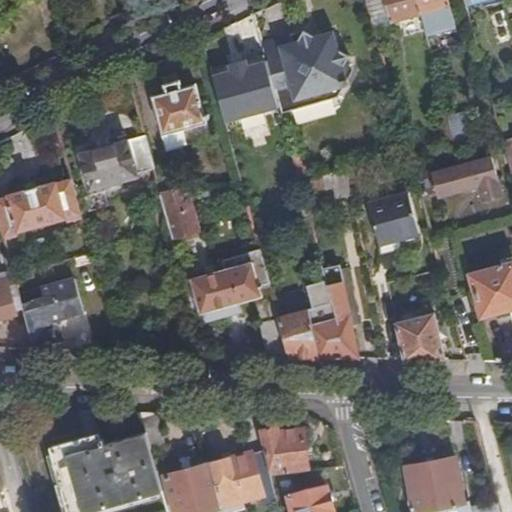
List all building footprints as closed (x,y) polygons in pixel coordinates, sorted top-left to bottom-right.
[(386,0),(370,0),(378,29),(394,25),(393,21),(386,0)] [(386,0),(393,21),(422,12),(418,0),(386,0)] [(418,0),(422,12),(427,31),(456,22),(450,0),(418,0)] [(269,60),(213,75),(214,82),(271,67),(269,60)] [(330,62),(292,72),(300,103),(339,93),(330,62)] [(271,67),(214,82),(226,123),(282,107),(271,67)] [(181,79),(165,83),(168,91),(154,95),(168,149),(212,137),(198,84),(184,87),(181,79)] [(472,109),(450,115),(457,145),(480,139),(472,109)] [(439,118),(448,151),(458,148),(457,145),(450,115),(439,118)] [(156,167),(146,135),(82,152),(91,189),(140,176),(139,172),(156,167)] [(511,136),(503,139),(511,170),(511,136)] [(304,153),(295,156),(302,181),(307,180),(303,167),(307,165),(304,153)] [(493,155),(433,172),(439,196),(481,185),(485,200),(504,195),(493,155)] [(307,180),(302,181),(301,182),(305,195),(335,187),(338,199),(353,194),(350,181),(351,181),(348,168),(307,180)] [(73,177),(0,197),(0,215),(5,233),(83,211),(73,177)] [(192,183),(162,190),(169,215),(194,209),(216,203),(214,192),(196,197),(192,183)] [(410,193),(371,204),(382,245),(421,233),(410,193)] [(194,209),(169,215),(175,237),(186,233),(197,231),(200,230),(194,209)] [(197,231),(186,233),(187,239),(198,236),(197,231)] [(195,279),(203,312),(205,311),(208,322),(245,311),(243,301),(263,294),(262,289),(272,286),(262,249),(227,259),(230,270),(195,279)] [(511,254),(502,257),(504,263),(511,260),(511,254)] [(511,260),(504,263),(472,272),(483,315),(511,306),(511,260)] [(342,264),(324,269),(333,302),(337,316),(312,323),(321,356),(361,357),(342,264)] [(17,306),(25,304),(23,295),(17,274),(15,268),(6,270),(17,306)] [(0,271),(0,317),(18,312),(17,306),(6,270),(0,271)] [(25,304),(38,349),(61,350),(59,340),(64,339),(59,324),(62,318),(85,312),(76,278),(23,295),(25,304)] [(187,281),(196,314),(203,312),(195,279),(187,281)] [(255,305),(269,355),(291,356),(281,318),(275,297),(257,302),(255,305)] [(281,318),(291,356),(321,356),(312,323),(337,316),(333,302),(281,318)] [(436,312),(400,321),(398,322),(405,358),(447,359),(436,312)] [(158,411),(143,411),(148,430),(152,443),(166,438),(158,411)] [(260,430),(265,449),(271,475),(309,470),(305,427),(280,429),(278,425),(260,430)] [(152,443),(148,430),(108,443),(106,438),(103,439),(101,431),(53,446),(70,511),(85,511),(165,490),(152,443)] [(253,451),(212,463),(223,506),(225,511),(243,506),(241,500),(265,493),(267,502),(278,500),(276,490),(271,475),(265,449),(254,453),(253,451)] [(499,511),(497,500),(472,507),(470,501),(465,502),(456,456),(408,465),(411,489),(414,503),(409,504),(410,511),(416,510),(416,511),(421,511),(499,511)] [(201,511),(223,506),(212,463),(166,476),(176,511),(201,511)] [(350,480),(346,465),(309,470),(271,475),(276,490),(350,480)] [(291,511),(334,511),(328,488),(288,499),(291,511)] [(414,503),(411,489),(406,490),(409,504),(414,503)] [(0,511),(10,511),(8,501),(0,503),(0,511)]
